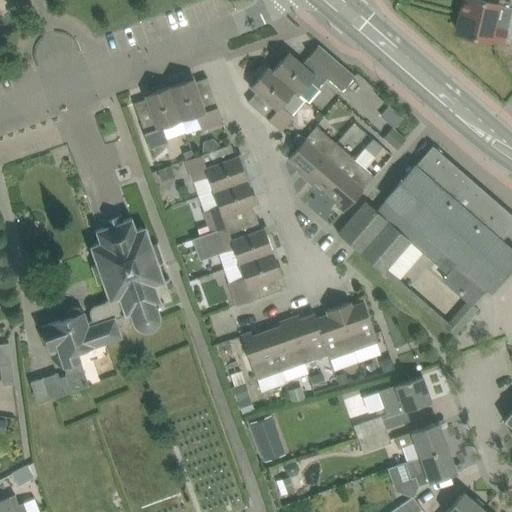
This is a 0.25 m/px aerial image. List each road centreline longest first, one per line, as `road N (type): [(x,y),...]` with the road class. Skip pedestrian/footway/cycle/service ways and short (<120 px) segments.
road 1 (residential): [(245,316),(314,292),(259,132),(234,106),(207,39)]
road 2 (residential): [(0,112),(207,39)]
road 3 (primary): [(484,126),(335,0)]
